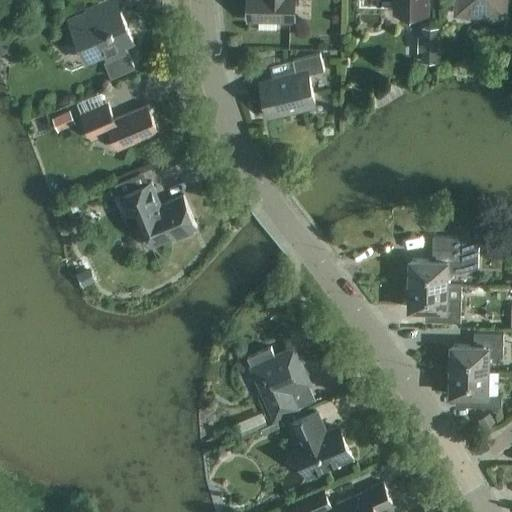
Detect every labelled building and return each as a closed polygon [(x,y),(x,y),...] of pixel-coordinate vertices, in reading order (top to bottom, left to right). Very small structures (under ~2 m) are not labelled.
[(249,0),(249,19),(259,19),(259,31),(275,32),(276,19),(293,20),(293,0),(249,0)] [(395,0),(395,12),(427,13),(427,0),(395,0)] [(455,0),(455,1),(455,6),(458,11),(462,14),(468,14),(472,12),(498,12),(498,8),(501,6),(500,0),(455,0)] [(133,40),(121,11),(103,18),(98,6),(69,19),(86,60),(104,53),(107,60),(111,69),(109,70),(111,76),(133,67),(124,44),(133,40)] [(438,61),(438,27),(422,27),(422,37),(418,37),(418,51),(421,51),(421,61),(438,61)] [(268,100),(263,101),(267,117),(306,107),(314,95),(309,74),(324,70),(320,53),(293,59),(296,73),(268,80),(264,85),(268,100)] [(107,102),(82,113),(92,138),(111,131),(118,148),(159,131),(148,105),(115,119),(107,102)] [(151,181),(120,195),(133,225),(142,222),(152,246),(175,236),(176,240),(193,233),(192,229),(197,227),(183,195),(161,204),(151,181)] [(462,272),(462,271),(478,267),(479,237),(433,236),(432,260),(410,259),(409,284),(447,285),(447,271),(462,272)] [(77,273),(83,286),(95,280),(89,267),(77,273)] [(431,309),(431,321),(460,322),(461,285),(447,285),(409,284),(409,308),(431,309)] [(451,344),(451,369),(488,370),(489,356),(503,357),(503,334),(474,333),(473,345),(451,344)] [(247,357),(274,418),(297,408),(290,392),(310,383),(294,347),(275,355),(271,346),(247,357)] [(451,369),(450,394),(472,394),(472,406),(501,407),(501,394),(498,394),(498,372),(488,372),(488,370),(451,369)] [(316,412),(291,423),(300,444),(295,446),(307,474),(351,455),(339,427),(322,435),(319,428),(322,426),(316,412)] [(338,511),(377,511),(377,510),(392,503),(383,482),(366,489),(367,490),(335,504),(338,511)] [(295,502),(299,511),(316,511),(331,506),(324,489),(295,502)]
